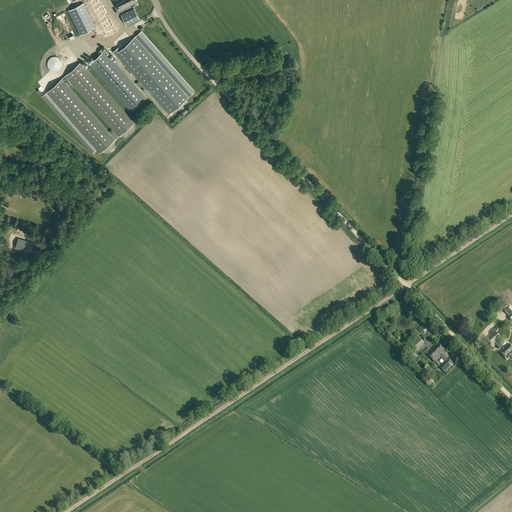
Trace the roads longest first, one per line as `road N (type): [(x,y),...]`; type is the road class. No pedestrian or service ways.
road 1 (track): [(406,285),(123,474)]
road 2 (track): [(192,59),(406,285)]
road 3 (track): [(450,0),(406,285)]
road 4 (track): [(406,285),(511,397)]
road 5 (track): [(511,214),(406,285)]
